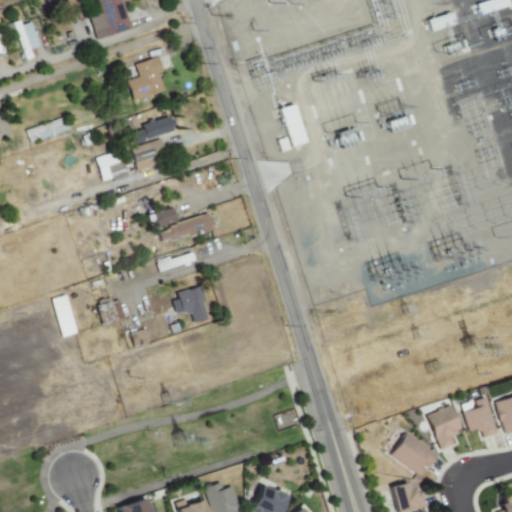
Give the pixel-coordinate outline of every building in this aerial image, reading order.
[(123,0),(133,28),(111,35),(109,28),(94,33),(89,18),(105,12),(100,0),(123,0)] [(450,24),(447,12),(423,20),(426,31),(450,24)] [(26,49),(35,46),(27,21),(17,25),(15,20),(8,22),(20,60),(29,57),(26,49)] [(130,100),(160,90),(155,73),(159,71),(154,55),(131,63),(135,77),(124,80),(130,100)] [(167,115),(128,129),(133,144),(172,129),(167,115)] [(23,130),(27,142),(65,129),(61,117),(23,130)] [(291,148),(286,133),(300,128),(305,143),(291,148)] [(128,146),(133,169),(163,162),(158,140),(128,146)] [(117,150),(92,158),(99,181),(110,178),(111,181),(125,177),(117,150)] [(171,222),(167,207),(148,213),(152,227),(171,222)] [(208,228),(203,214),(154,231),(159,245),(208,228)] [(167,295),(172,314),(186,310),(189,323),(205,319),(196,287),(167,295)] [(48,299),(58,336),(71,333),(61,295),(48,299)] [(98,325),(120,318),(114,299),(92,305),(98,325)] [(511,432),(502,436),(497,422),(496,422),(492,410),(493,410),(491,404),(511,395),(511,432)] [(460,412),(474,408),(472,402),(482,399),(492,434),(478,438),(476,431),(466,434),(460,412)] [(438,451),(423,416),(434,411),(434,410),(439,408),(440,409),(448,405),(458,429),(454,431),(455,434),(447,438),(450,445),(438,451)] [(385,454),(403,433),(433,455),(424,467),(420,465),(419,467),(421,469),(415,477),(385,454)] [(208,511),(200,488),(217,482),(220,488),(228,485),(236,509),(233,510),(233,511),(208,511)] [(244,511),(259,484),(285,497),(277,511),(244,511)] [(403,511),(390,511),(384,488),(402,484),(404,489),(409,488),(411,494),(420,492),(424,507),(403,511)] [(511,494),(511,511),(495,511),(494,506),(500,504),(498,499),(511,494)] [(116,511),(115,507),(141,497),(146,511),(116,511)] [(174,511),(173,508),(200,499),(204,511),(174,511)]
